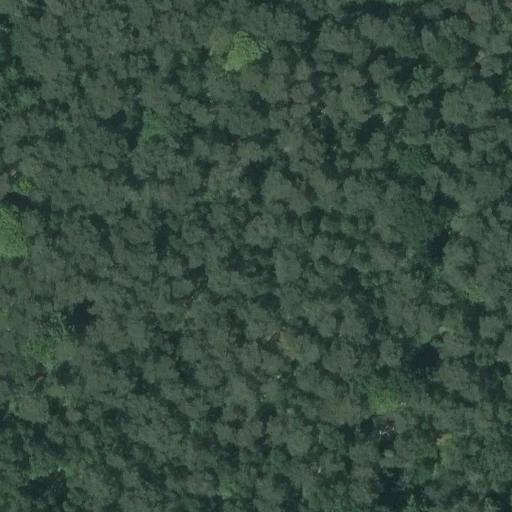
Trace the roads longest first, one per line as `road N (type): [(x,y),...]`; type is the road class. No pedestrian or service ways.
road 1 (track): [(511,449),(0,367)]
road 2 (track): [(423,511),(448,172),(406,0)]
road 3 (track): [(0,133),(43,0)]
